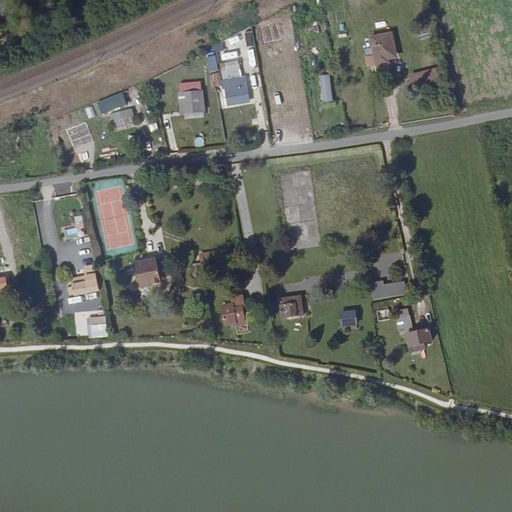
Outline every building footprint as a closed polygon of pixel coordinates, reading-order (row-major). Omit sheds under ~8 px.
[(371,36),(375,57),(387,55),(396,53),(392,32),(371,36)] [(222,60),(238,59),(237,52),(222,54),(222,60)] [(387,55),(375,57),(376,64),(388,61),(387,55)] [(208,72),(218,71),(216,56),(206,57),(208,72)] [(225,107),(250,104),(247,76),(241,77),(239,59),(219,61),(225,107)] [(432,69),(408,75),(412,88),(435,83),(432,69)] [(209,74),(210,85),(220,85),(219,74),(209,74)] [(322,103),(332,103),(330,75),(320,76),(322,103)] [(178,83),(180,119),(205,118),(203,82),(178,83)] [(115,122),(134,117),(132,108),(112,113),(115,122)] [(42,135),(48,134),(45,122),(39,124),(42,135)] [(32,157),(30,147),(5,154),(7,163),(32,157)] [(244,256),(243,249),(228,252),(229,258),(244,256)] [(229,258),(228,252),(213,254),(214,260),(229,258)] [(201,256),(202,262),(214,260),(213,254),(201,256)] [(160,278),(157,260),(138,264),(141,282),(160,278)] [(0,278),(0,289),(1,289),(2,293),(9,292),(7,278),(0,278)] [(384,283),(384,279),(372,281),(374,297),(386,295),(384,283)] [(384,283),(386,295),(407,293),(406,280),(384,283)] [(99,291),(97,281),(73,286),(75,296),(99,291)] [(246,305),(245,294),(233,296),(234,304),(220,306),(222,324),(245,321),(242,306),(246,305)] [(305,316),(303,296),(282,299),(285,319),(305,316)] [(379,320),(391,318),(390,308),(378,310),(379,320)] [(405,316),(418,315),(417,308),(404,310),(405,316)] [(421,331),(418,315),(405,316),(412,358),(420,356),(419,348),(425,348),(425,342),(431,341),(429,329),(421,331)]
